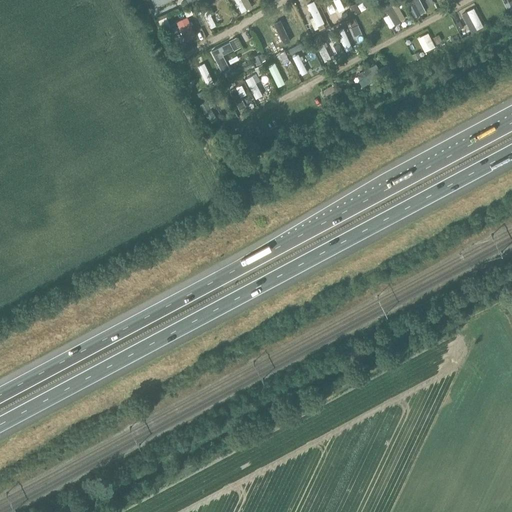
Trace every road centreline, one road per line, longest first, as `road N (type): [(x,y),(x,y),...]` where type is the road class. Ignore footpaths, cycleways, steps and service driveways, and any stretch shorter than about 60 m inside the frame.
road 1 (motorway): [(511,124),(0,396)]
road 2 (motorway): [(0,424),(511,152)]
road 3 (track): [(101,511),(511,293)]
